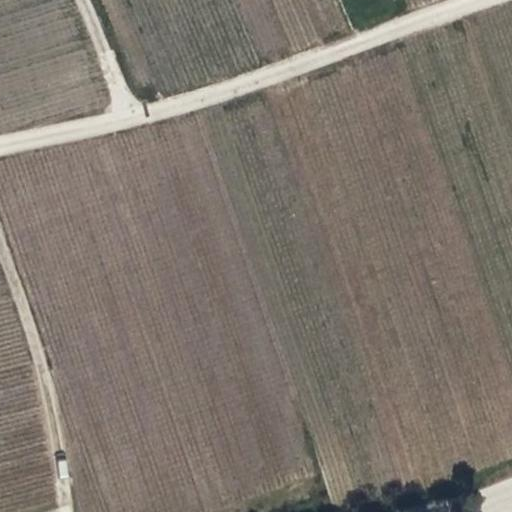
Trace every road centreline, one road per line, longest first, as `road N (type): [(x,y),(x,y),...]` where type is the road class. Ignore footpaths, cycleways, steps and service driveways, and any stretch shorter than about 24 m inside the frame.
road 1 (track): [(0,147),(131,118),(498,0)]
road 2 (track): [(0,242),(52,421),(62,511)]
road 3 (track): [(81,0),(131,118)]
